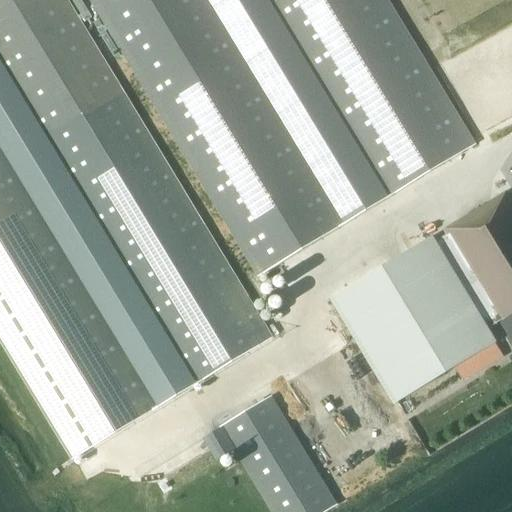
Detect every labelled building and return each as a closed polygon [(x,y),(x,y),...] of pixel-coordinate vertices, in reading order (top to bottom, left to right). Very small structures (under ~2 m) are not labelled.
[(273,339),(237,279),(66,0),(0,0),(0,338),(73,460),(273,339)] [(91,0),(260,276),(475,144),(386,0),(91,0)] [(511,191),(511,190),(443,232),(447,239),(437,245),(433,238),(330,300),(390,399),(451,362),(472,350),(493,337),(489,332),(500,326),(511,346),(511,191)] [(472,350),(451,362),(462,380),(483,367),(472,350)] [(221,429),(271,511),(326,511),(337,505),(272,398),(221,429)]
